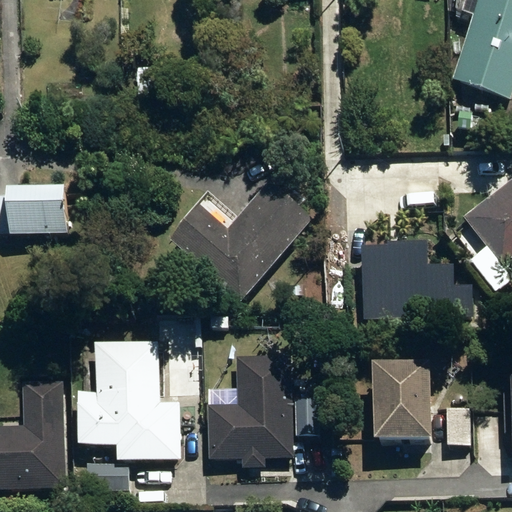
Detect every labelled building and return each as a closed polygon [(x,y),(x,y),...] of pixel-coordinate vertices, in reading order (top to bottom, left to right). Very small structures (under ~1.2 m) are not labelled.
[(511,0),(492,0),(461,84),(511,102),(511,0)] [(174,71),(143,70),(142,100),(173,102),(174,71)] [(237,233),(212,210),(179,247),(215,277),(251,306),(325,218),(281,181),(237,233)] [(511,288),(511,190),(472,223),(494,250),(477,264),(503,296),(511,288)] [(75,193),(19,194),(20,240),(76,239),(81,212),(75,193)] [(474,268),(438,267),(438,249),(374,249),(374,329),(438,330),(438,312),(474,313),(474,268)] [(106,397),(89,398),(91,453),(127,452),(128,466),(188,465),(187,407),(169,408),(167,347),(105,348),(106,397)] [(219,465),(248,464),(249,473),(274,472),(273,463),(302,462),(300,407),(298,359),(268,360),(268,359),(243,361),(245,409),(217,410),(219,465)] [(445,367),(386,369),(388,446),(447,445),(445,367)] [(0,494),(72,493),(69,384),(29,385),(31,430),(0,430),(0,494)] [(323,403),(303,403),(303,441),(323,440),(323,403)] [(478,411),(455,411),(455,451),(477,451),(478,411)] [(136,467),(91,468),(91,496),(137,495),(136,467)]
